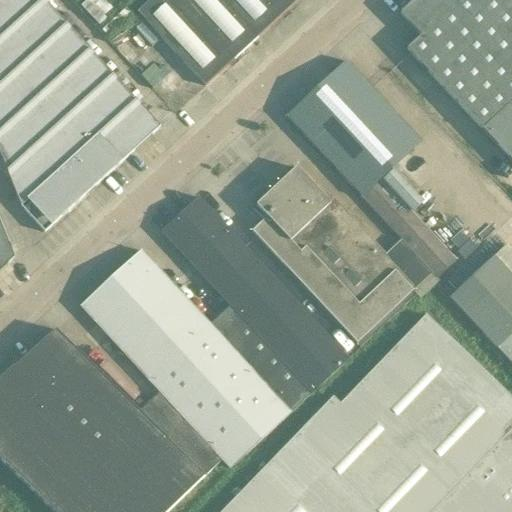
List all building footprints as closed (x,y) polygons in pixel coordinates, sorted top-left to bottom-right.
[(42,0),(0,0),(0,156),(20,208),(44,234),(160,128),(42,0)] [(220,0),(152,0),(137,15),(204,88),(257,39),(220,0)] [(220,0),(257,39),(299,0),(220,0)] [(511,0),(415,0),(400,14),(421,37),(407,50),(511,163),(511,0)] [(400,242),(431,275),(436,281),(457,262),(409,210),(420,200),(392,170),(422,144),(347,63),(287,119),(400,242)] [(431,275),(400,242),(385,255),(333,200),(329,204),(296,169),(255,207),(270,222),(268,224),(265,220),(252,233),(360,348),(416,296),(413,293),(417,289),(416,288),(431,275)] [(219,317),(300,406),(349,361),(199,199),(162,234),(230,307),(219,317)] [(0,225),(0,273),(14,260),(0,225)] [(494,257),(448,300),(511,367),(511,251),(506,245),(494,257)] [(300,406),(219,317),(210,326),(141,252),(79,308),(158,394),(151,401),(214,469),(222,461),(230,470),(300,406)] [(332,398),(222,511),(511,511),(511,400),(426,316),(340,405),(332,398)] [(168,511),(214,469),(151,401),(139,413),(55,332),(0,381),(0,460),(52,511),(168,511)]
